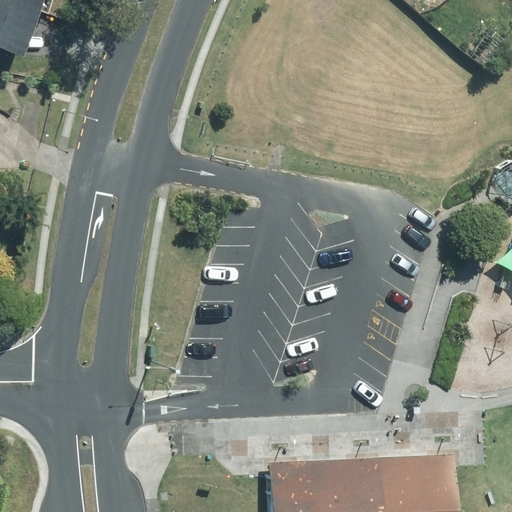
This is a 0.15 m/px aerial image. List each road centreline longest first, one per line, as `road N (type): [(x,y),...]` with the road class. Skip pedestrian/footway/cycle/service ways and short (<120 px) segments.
road 1 (tertiary): [(192,0),(149,136),(120,290),(110,412),(122,511)]
road 2 (tertiary): [(60,382),(105,126),(144,0)]
road 3 (tertiary): [(67,511),(60,382)]
